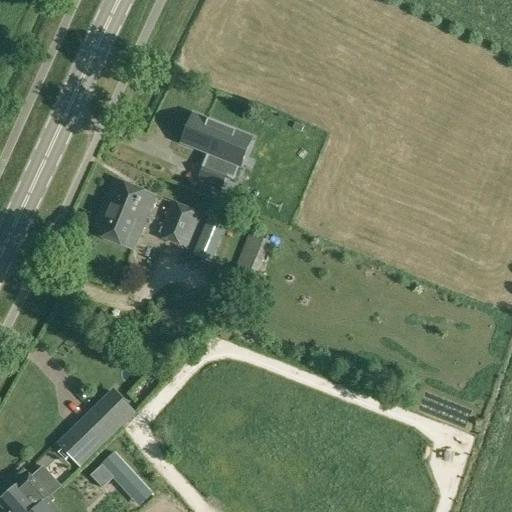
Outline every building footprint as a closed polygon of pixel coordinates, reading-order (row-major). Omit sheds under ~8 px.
[(241,167),(252,139),(194,114),(183,142),(241,167)] [(204,164),(199,177),(222,186),(227,174),(204,164)] [(91,232),(134,249),(156,196),(113,179),(91,232)] [(171,202),(157,237),(187,249),(202,214),(171,202)] [(211,262),(225,227),(208,220),(194,254),(211,262)] [(249,297),(271,241),(250,232),(228,289),(249,297)] [(132,411),(126,404),(116,394),(102,407),(62,447),(79,464),(132,411)] [(136,493),(148,481),(116,448),(93,470),(105,483),(116,472),(136,493)] [(426,459),(433,475),(452,466),(445,450),(426,459)] [(0,501),(0,503),(8,511),(31,511),(50,495),(60,485),(44,467),(32,478),(30,476),(21,484),(20,484),(0,501)] [(50,495),(31,511),(59,511),(50,502),(54,499),(50,495)]
